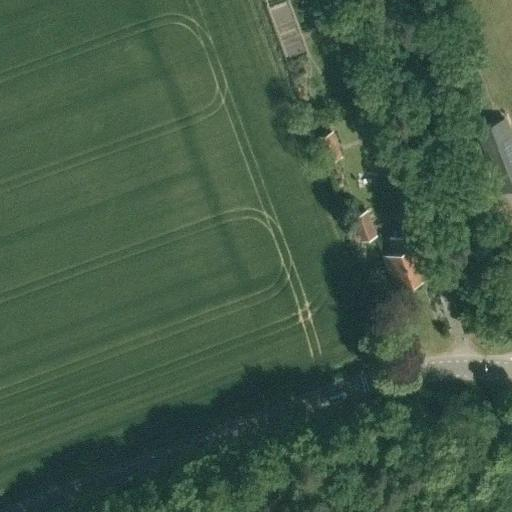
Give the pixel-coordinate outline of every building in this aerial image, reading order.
[(511,132),(505,114),(475,127),(500,190),(511,186),(511,132)] [(332,125),(317,130),(327,155),(342,149),(332,125)] [(402,143),(385,150),(397,185),(414,178),(402,143)] [(377,233),(368,207),(352,212),(361,238),(377,233)] [(397,248),(385,253),(396,283),(426,272),(417,248),(421,246),(414,227),(392,235),(397,248)]
